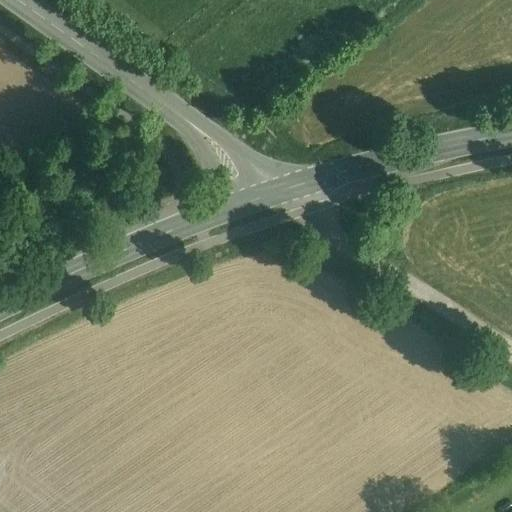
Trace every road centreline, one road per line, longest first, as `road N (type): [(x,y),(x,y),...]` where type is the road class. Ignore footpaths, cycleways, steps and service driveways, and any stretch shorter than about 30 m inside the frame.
road 1 (tertiary): [(243,202),(210,138),(18,0)]
road 2 (unclassified): [(299,182),(335,238),(511,356)]
road 3 (secondary): [(0,309),(243,202)]
road 4 (secondary): [(299,182),(511,133)]
